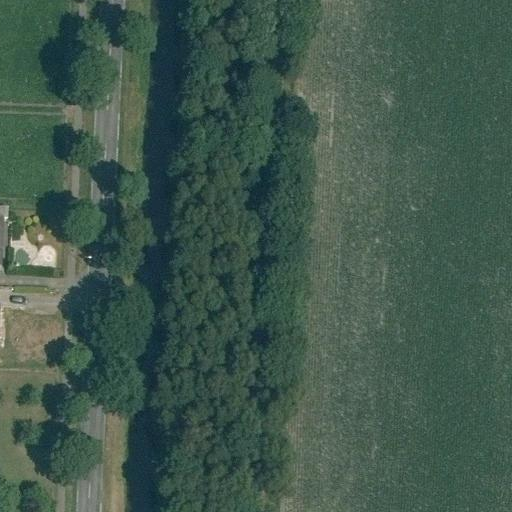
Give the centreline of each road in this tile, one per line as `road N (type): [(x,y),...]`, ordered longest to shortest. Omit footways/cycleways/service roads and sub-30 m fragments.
road 1 (unclassified): [(253,511),(278,0)]
road 2 (tertiary): [(90,511),(113,0)]
